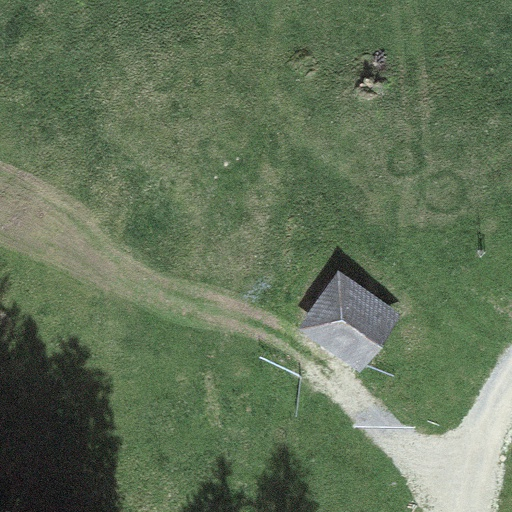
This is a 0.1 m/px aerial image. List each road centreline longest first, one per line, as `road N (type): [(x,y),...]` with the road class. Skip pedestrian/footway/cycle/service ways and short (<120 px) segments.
road 1 (track): [(0,212),(147,287),(278,334),(470,501)]
road 2 (track): [(469,511),(511,377)]
